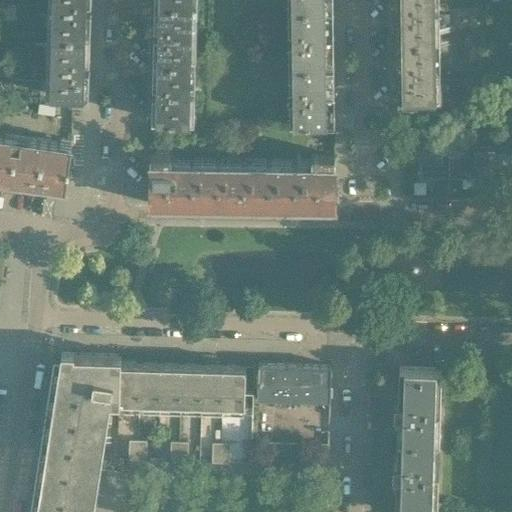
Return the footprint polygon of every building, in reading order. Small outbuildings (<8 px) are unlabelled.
[(89,0),(47,0),(47,33),(89,34),(90,9),(84,9),(85,1),(90,1),(89,0)] [(158,34),(153,34),(152,58),(194,59),(196,1),(154,0),(153,26),(158,26),(158,34)] [(401,13),(396,13),(396,38),(438,37),(437,0),(395,0),(396,5),(401,5),(401,13)] [(332,5),(290,5),(290,63),(332,62),(332,5)] [(451,26),(482,28),(483,9),(452,8),(451,26)] [(89,34),(47,33),(45,92),(87,94),(88,68),(83,68),(83,59),(88,60),(89,34)] [(402,71),(397,71),(397,97),(439,96),(438,37),(396,38),(396,63),(402,63),(402,71)] [(156,92),(151,92),(151,118),(193,119),(194,59),(152,58),(151,84),(157,84),(156,92)] [(332,62),(290,63),(291,121),(333,120),(332,62)] [(492,108),(484,109),(484,136),(492,136),(492,108)] [(15,135),(0,132),(0,176),(9,177),(15,135)] [(71,142),(15,135),(9,177),(65,185),(71,142)] [(493,141),(463,142),(464,159),(476,159),(477,174),(494,174),(493,141)] [(435,142),(419,142),(419,174),(447,174),(447,159),(436,160),(435,142)] [(463,142),(435,142),(436,160),(447,159),(447,174),(477,174),(476,159),(464,159),(463,142)] [(169,162),(169,152),(150,151),(149,202),(335,205),(334,154),(311,154),(311,165),(169,162)] [(447,181),(437,181),(437,193),(447,193),(447,181)] [(38,498),(36,509),(53,511),(85,511),(86,506),(88,493),(89,491),(91,479),(92,467),(99,468),(100,468),(101,460),(103,449),(104,441),(105,431),(106,425),(111,397),(117,398),(117,399),(138,400),(139,400),(159,400),(180,401),(201,402),(222,402),(244,403),(244,389),(245,365),(222,364),(202,364),(181,363),(160,362),(139,362),(120,361),(120,353),(73,352),(73,349),(61,348),(59,360),(53,359),(37,459),(44,460),(42,472),(38,498)] [(258,362),(257,373),(257,396),(330,398),(331,364),(258,362)] [(398,366),(396,438),(438,439),(439,404),(440,367),(398,366)] [(435,511),(438,439),(396,438),(394,511),(412,511),(435,511)] [(129,439),(128,458),(137,459),(137,439),(129,439)] [(146,439),(137,439),(137,459),(145,459),(146,439)] [(170,440),(170,460),(178,460),(179,440),(170,440)] [(188,440),(179,440),(178,460),(187,460),(188,440)] [(212,441),(211,461),(220,461),(220,441),(212,441)] [(229,442),(220,441),(220,461),(229,461),(229,442)]
